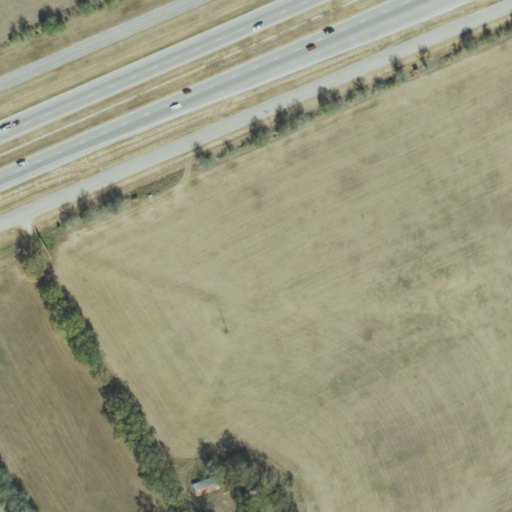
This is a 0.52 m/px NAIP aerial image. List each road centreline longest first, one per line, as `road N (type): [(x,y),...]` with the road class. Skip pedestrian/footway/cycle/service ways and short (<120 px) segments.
road 1 (tertiary): [(0,225),(511,8)]
road 2 (motorway): [(0,184),(455,0)]
road 3 (motorway): [(0,181),(417,0)]
road 4 (motorway): [(314,0),(0,136)]
road 5 (tertiary): [(199,0),(0,87)]
